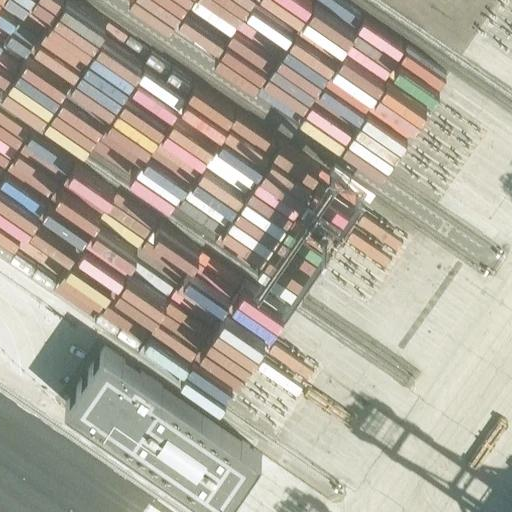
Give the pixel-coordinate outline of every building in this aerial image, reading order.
[(87,133),(110,98),(93,87),(106,66),(126,79),(142,55),(103,29),(66,86),(49,112),(65,123),(69,116),(75,120),(73,124),(87,133)] [(117,107),(139,119),(149,100),(158,105),(165,92),(158,88),(162,82),(148,74),(142,83),(133,78),(117,107)] [(102,117),(91,148),(134,163),(145,132),(102,117)] [(182,151),(183,151),(154,134),(132,172),(174,197),(196,159),(182,151)] [(86,287),(89,271),(61,267),(59,284),(71,286),(71,285),(86,287)] [(262,454),(104,346),(65,402),(223,511),(262,454)]
